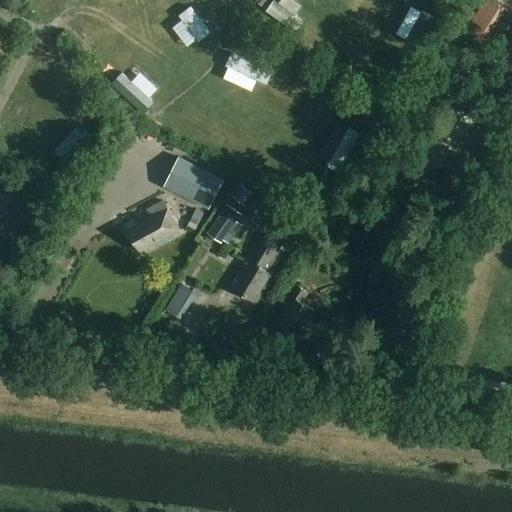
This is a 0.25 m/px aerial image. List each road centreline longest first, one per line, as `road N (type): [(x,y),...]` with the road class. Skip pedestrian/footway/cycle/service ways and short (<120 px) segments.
road 1 (tertiary): [(392,418),(0,369)]
road 2 (tertiary): [(392,418),(511,433)]
